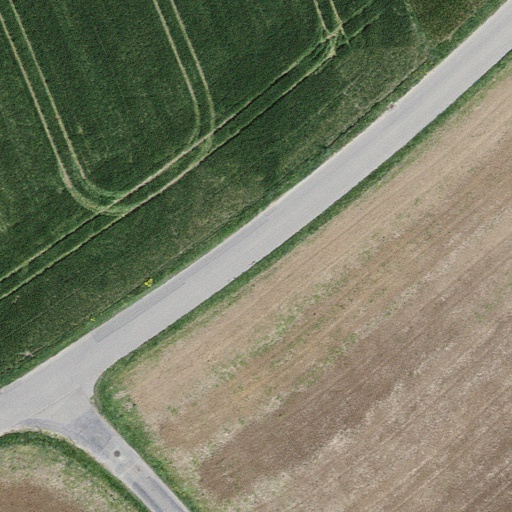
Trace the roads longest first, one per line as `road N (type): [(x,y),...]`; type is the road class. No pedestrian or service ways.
road 1 (residential): [(0,422),(164,311),(511,26)]
road 2 (track): [(36,404),(169,511)]
